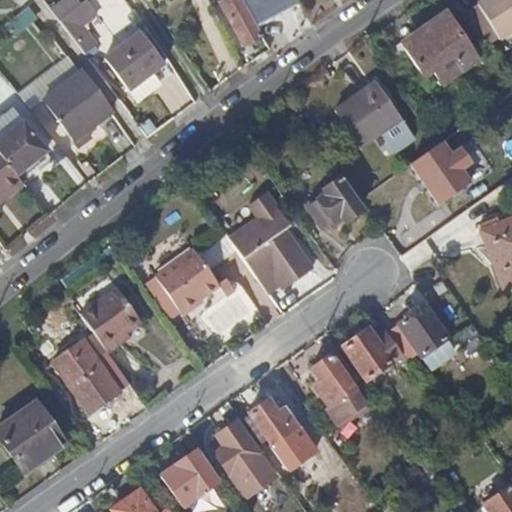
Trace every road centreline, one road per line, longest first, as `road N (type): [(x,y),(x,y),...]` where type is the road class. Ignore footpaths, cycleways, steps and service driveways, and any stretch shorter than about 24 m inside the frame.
road 1 (residential): [(394,0),(233,106),(0,297)]
road 2 (residential): [(369,274),(33,511)]
